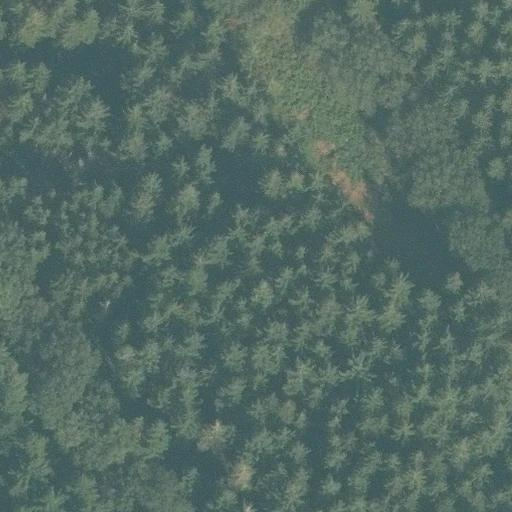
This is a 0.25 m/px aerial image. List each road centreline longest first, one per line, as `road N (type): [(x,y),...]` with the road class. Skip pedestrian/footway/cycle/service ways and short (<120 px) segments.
road 1 (unknown): [(55,511),(260,412),(294,407),(319,384),(451,318),(511,264)]
road 2 (track): [(0,311),(124,511)]
